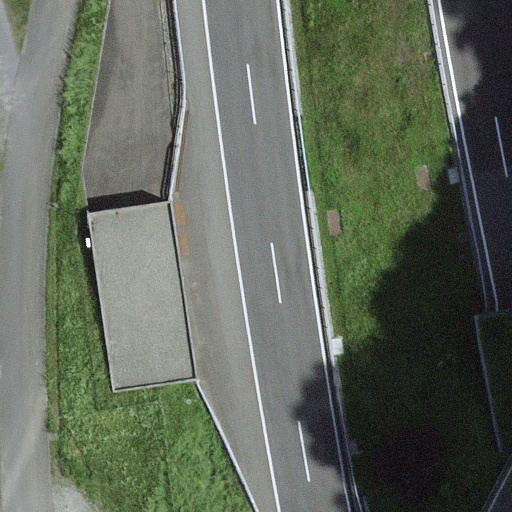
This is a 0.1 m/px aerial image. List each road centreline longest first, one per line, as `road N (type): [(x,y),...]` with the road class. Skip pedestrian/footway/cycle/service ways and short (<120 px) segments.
road 1 (motorway): [(242,0),(316,511)]
road 2 (motorway): [(511,199),(476,0)]
